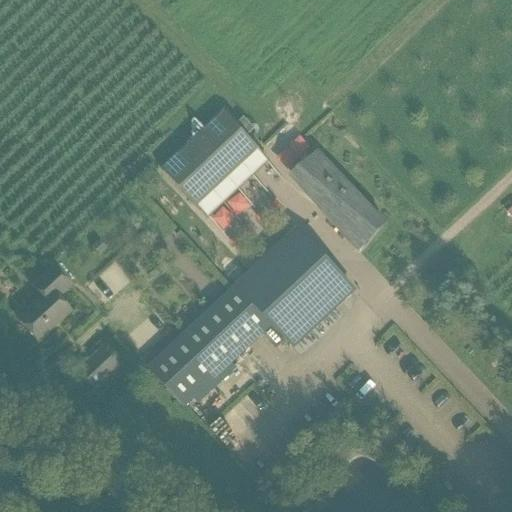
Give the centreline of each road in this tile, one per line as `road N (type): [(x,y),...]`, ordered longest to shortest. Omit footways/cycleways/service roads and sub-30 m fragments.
road 1 (track): [(386,299),(511,179)]
road 2 (unclassified): [(0,425),(150,511)]
